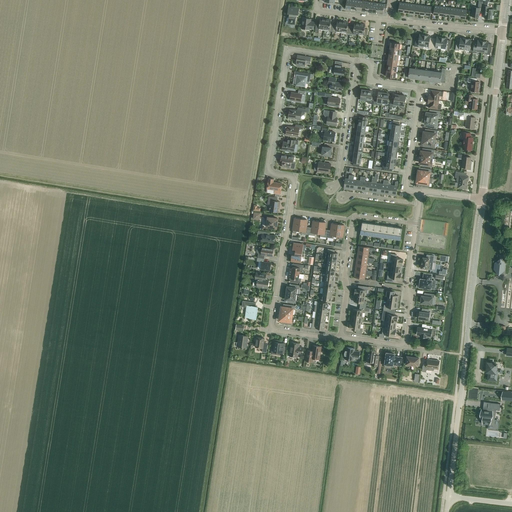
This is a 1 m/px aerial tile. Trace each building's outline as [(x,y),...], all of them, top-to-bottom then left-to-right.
[(379,3),(378,12),(383,13),(384,11),(386,11),(387,4),(379,3)] [(480,11),(483,11),(483,6),(480,5),(480,8),(473,7),(472,17),(479,18),(480,11)] [(289,17),(287,17),(286,23),(288,23),(288,24),(295,25),(296,18),(296,15),(298,15),(299,8),(289,6),(288,13),(289,14),(289,17)] [(482,14),(485,15),(485,18),(491,19),(493,9),(489,9),(489,6),(487,6),(484,6),(483,6),(483,11),(482,14)] [(303,18),(301,29),(310,30),(310,29),(314,30),(315,22),(311,22),(311,19),(303,18)] [(319,29),(324,30),(325,22),(326,19),(320,18),(320,22),(317,22),(316,29),(319,30),(319,29)] [(325,22),(324,30),(329,31),(333,32),(334,24),(331,24),(331,20),(326,19),(325,22)] [(334,24),(333,32),(336,32),(341,32),(343,22),(343,21),(337,21),(337,25),(334,24)] [(343,22),(341,32),(347,33),(346,34),(350,34),(351,27),(348,26),(348,22),(343,21),(343,22)] [(351,27),(350,34),(353,34),(358,34),(360,24),(354,23),(354,27),(351,27)] [(360,24),(358,34),(364,35),(363,36),(367,36),(368,29),(365,29),(365,24),(360,24)] [(416,36),(414,47),(418,47),(418,46),(423,47),(425,35),(419,34),(419,36),(416,36)] [(425,35),(423,47),(429,47),(428,48),(432,49),(433,38),(430,38),(430,36),(425,35)] [(433,38),(432,49),(435,49),(435,48),(441,49),(442,37),(437,37),(436,38),(433,38)] [(442,37),(441,49),(446,50),(446,51),(449,51),(451,40),(447,40),(448,38),(442,37)] [(459,50),(464,50),(466,38),(460,38),(460,40),(457,39),(455,50),(459,51),(459,50)] [(466,38),(464,50),(469,51),(469,52),(473,52),(474,42),(471,41),(471,39),(466,38)] [(474,42),(473,52),(476,53),(476,52),(482,53),(483,41),(478,40),(477,42),(474,42)] [(483,41),(482,53),(487,53),(487,54),(490,55),(492,44),(488,44),(489,42),(483,41)] [(298,55),(296,65),(305,67),(306,63),(310,64),(311,57),(298,55)] [(334,74),(340,75),(340,74),(344,75),(345,69),(341,68),(342,65),(342,62),(336,61),(335,64),(335,67),(332,66),(331,73),(334,74)] [(410,68),(408,78),(444,83),(446,69),(442,68),(442,72),(410,68)] [(293,81),(293,85),(306,87),(306,84),(309,84),(311,77),(313,78),(314,74),(304,72),(303,75),(296,74),(295,81),(293,81)] [(332,84),(332,90),(341,91),(343,83),(335,82),(336,79),(329,77),(328,84),(332,84)] [(468,82),(472,83),(472,84),(471,85),(471,87),(471,91),(479,92),(480,82),(477,81),(477,78),(468,77),(468,78),(468,80),(468,82)] [(305,91),(298,90),(298,93),(291,92),(290,100),(301,102),(302,94),(304,95),(305,91)] [(366,100),(369,101),(368,103),(374,104),(375,98),(372,97),(373,91),(371,91),(371,90),(368,90),(367,90),(366,100)] [(429,94),(428,99),(439,100),(440,96),(443,96),(444,92),(431,90),(431,94),(429,94)] [(375,98),(374,104),(382,105),(383,103),(382,103),(384,92),(383,92),(380,91),(380,92),(378,92),(378,98),(375,98)] [(382,103),(383,103),(385,103),(385,106),(390,107),(391,100),(388,100),(389,94),(388,93),(385,92),(384,92),(382,103)] [(328,97),(327,105),(339,107),(341,99),(331,97),(332,94),(326,93),(325,97),(328,97)] [(391,100),(390,107),(396,107),(396,105),(399,105),(401,94),(400,94),(396,94),(396,95),(395,94),(394,101),(391,100)] [(467,104),(468,105),(469,105),(469,108),(476,109),(477,105),(477,102),(478,99),(472,99),(473,95),(467,94),(466,102),(466,103),(467,104)] [(429,104),(429,108),(441,110),(442,105),(438,105),(439,100),(428,99),(428,103),(429,104)] [(301,120),(301,115),(302,115),(305,114),(305,112),(306,109),(298,107),(297,111),(290,109),(288,118),(301,120)] [(324,110),(324,114),(326,117),(328,117),(327,124),(336,126),(338,118),(336,118),(337,112),(330,111),(324,110)] [(426,115),(425,115),(425,118),(437,120),(438,117),(439,118),(440,111),(431,110),(430,113),(426,112),(426,115)] [(458,115),(458,116),(460,116),(465,117),(464,119),(467,120),(466,127),(474,128),(475,124),(475,121),(475,118),(470,117),(471,113),(465,112),(459,112),(459,113),(458,115)] [(358,119),(357,125),(366,126),(367,120),(366,120),(366,117),(360,116),(360,119),(358,119)] [(425,122),(425,124),(429,125),(428,128),(438,129),(439,123),(437,122),(437,120),(425,118),(424,120),(425,122)] [(392,124),(391,129),(400,131),(401,125),(399,125),(400,122),(393,121),(393,124),(392,124)] [(296,124),(295,127),(287,126),(287,127),(286,127),(285,130),(286,130),(287,131),(286,135),(298,136),(300,128),(303,129),(304,126),(296,124)] [(324,133),(323,139),(328,140),(328,141),(331,141),(334,141),(335,132),(328,131),(328,128),(322,128),(321,132),(324,133)] [(424,135),(423,134),(422,137),(435,139),(436,135),(437,135),(438,131),(428,129),(428,132),(424,132),(424,135)] [(464,137),(463,149),(472,150),(473,137),(470,137),(471,133),(463,132),(462,136),(464,137)] [(423,141),(422,143),(425,144),(425,147),(435,148),(436,144),(434,143),(435,139),(422,137),(422,140),(423,141)] [(298,141),(291,140),(288,139),(287,142),(284,142),(282,150),(294,152),(296,144),(298,144),(298,141)] [(323,146),(321,155),(331,156),(331,155),(332,155),(332,154),(332,152),(332,151),(332,148),(323,146)] [(421,154),(419,154),(419,157),(432,159),(432,154),(434,154),(435,150),(427,149),(426,152),(421,151),(421,154)] [(294,156),(282,154),(281,160),(283,160),(282,167),(290,168),(291,162),(293,162),(294,156)] [(462,167),(470,168),(471,157),(465,157),(465,154),(458,154),(458,159),(463,159),(462,167)] [(359,166),(360,163),(361,164),(362,158),(352,157),(351,162),(352,162),(354,162),(353,165),(359,166)] [(420,160),(420,163),(425,164),(424,166),(432,168),(433,163),(431,163),(432,159),(419,157),(419,160),(420,160)] [(318,172),(330,173),(331,164),(319,162),(318,172)] [(395,168),(396,163),(386,162),(386,165),(383,165),(382,170),(392,171),(393,168),(395,168)] [(418,173),(417,173),(416,176),(429,178),(430,173),(431,173),(432,169),(422,168),(422,171),(419,170),(418,173)] [(455,175),(455,177),(457,178),(457,181),(458,182),(459,182),(458,188),(464,188),(464,189),(466,189),(467,186),(467,181),(468,181),(469,176),(466,176),(462,176),(463,172),(456,171),(455,175)] [(417,179),(417,182),(420,183),(419,186),(429,187),(430,183),(428,183),(429,178),(416,176),(416,179),(417,179)] [(269,178),(267,189),(268,189),(267,192),(274,193),(280,194),(281,191),(282,183),(273,182),(274,179),(269,178)] [(368,181),(366,191),(373,192),(375,178),(372,178),(372,182),(368,181)] [(392,185),(390,195),(396,196),(398,182),(395,181),(395,185),(392,185)] [(278,197),(269,196),(268,204),(270,205),(269,211),(278,212),(279,206),(280,206),(280,202),(277,201),(278,197)] [(266,225),(267,226),(267,227),(276,228),(278,219),(268,217),(268,221),(266,222),(266,225)] [(297,231),(299,231),(301,218),(295,218),(293,232),(296,233),(297,231)] [(301,218),(299,231),(302,231),(302,234),(308,235),(309,227),(306,227),(307,219),(301,218)] [(309,227),(308,235),(315,236),(315,233),(318,234),(320,221),(313,220),(312,227),(309,227)] [(320,221),(318,234),(321,234),(320,236),(327,237),(328,230),(325,229),(326,222),(320,221)] [(362,222),(361,234),(367,235),(369,223),(362,222)] [(328,230),(327,237),(334,238),(334,236),(337,236),(338,224),(332,223),(331,230),(328,230)] [(369,223),(367,235),(374,236),(376,224),(369,223)] [(338,224),(337,236),(339,237),(339,239),(343,240),(345,225),(338,224)] [(376,224),(374,236),(381,237),(382,225),(376,224)] [(382,225),(381,237),(387,238),(389,226),(383,225),(382,225)] [(389,226),(387,238),(394,239),(396,227),(389,226)] [(396,227),(394,239),(401,240),(402,228),(396,227)] [(275,236),(270,235),(270,232),(266,232),(258,231),(257,236),(262,237),(261,241),(274,243),(275,236)] [(294,243),(293,249),(296,250),(295,252),(305,254),(305,251),(303,250),(303,247),(304,244),(294,243)] [(258,253),(258,258),(264,259),(265,255),(272,257),(273,249),(262,247),(259,247),(259,248),(258,248),(257,250),(257,252),(258,253)] [(327,251),(326,257),(337,259),(338,253),(335,253),(335,250),(328,249),(328,252),(327,251)] [(292,255),(291,261),(301,263),(302,256),(305,257),(305,254),(295,252),(295,255),(292,255)] [(358,252),(357,258),(374,261),(374,258),(369,258),(369,257),(368,257),(369,253),(358,252)] [(392,264),(402,265),(402,266),(403,260),(400,259),(401,259),(396,258),(397,254),(391,254),(390,259),(392,260),(392,264)] [(422,264),(421,268),(428,269),(433,270),(434,262),(433,262),(434,259),(434,256),(428,255),(428,258),(426,258),(423,257),(422,261),(422,264)] [(258,258),(257,258),(257,261),(261,262),(260,269),(270,271),(271,263),(264,262),(264,259),(258,258)] [(505,264),(501,258),(495,263),(496,265),(495,266),(496,268),(494,270),(499,275),(505,270),(505,264)] [(290,268),(289,272),(300,274),(300,269),(303,270),(303,265),(293,263),(293,268),(290,268)] [(392,264),(391,271),(401,273),(402,265),(392,264)] [(356,265),(355,271),(372,274),(372,271),(367,270),(366,269),(367,266),(356,265)] [(388,275),(387,281),(393,282),(393,278),(398,279),(398,278),(401,279),(401,273),(391,271),(390,275),(388,275)] [(289,277),(291,282),(301,283),(301,278),(299,278),(300,274),(289,272),(289,277)] [(254,286),(257,287),(257,286),(267,288),(267,290),(269,280),(268,280),(266,277),(266,274),(256,273),(255,279),(254,286)] [(424,279),(421,279),(420,283),(419,283),(418,286),(419,286),(419,287),(431,289),(432,280),(431,280),(432,275),(424,273),(423,277),(424,278),(424,279)] [(286,289),(286,293),(296,294),(296,293),(297,293),(298,289),(297,289),(297,288),(299,288),(300,285),(291,284),(290,287),(287,286),(287,289),(286,289)] [(355,289),(354,294),(364,296),(365,292),(368,293),(369,287),(363,286),(359,285),(358,289),(355,289)] [(386,290),(386,296),(389,297),(388,301),(398,302),(399,298),(398,298),(398,296),(395,295),(395,292),(392,291),(386,290)] [(286,296),(285,299),(288,299),(287,302),(296,303),(296,300),(295,300),(296,294),(286,293),(285,296),(286,296)] [(425,296),(422,296),(421,299),(420,302),(421,302),(421,303),(432,304),(433,297),(434,297),(435,294),(425,293),(425,296)] [(360,303),(360,306),(366,307),(367,301),(364,301),(364,296),(354,294),(354,299),(354,300),(354,302),(360,303)] [(254,318),(255,318),(257,319),(258,307),(256,306),(256,303),(243,301),(242,306),(247,307),(245,317),(254,318)] [(315,305),(315,308),(327,310),(328,303),(320,302),(317,301),(317,305),(315,305)] [(384,304),(384,310),(385,310),(388,311),(389,311),(390,308),(396,309),(397,306),(397,307),(398,302),(388,301),(387,305),(384,304)] [(281,307),(280,313),(292,315),(293,309),(295,309),(296,305),(284,304),(283,307),(281,307)] [(351,315),(352,315),(361,317),(362,312),(365,313),(366,307),(360,306),(359,309),(353,309),(353,311),(352,310),(351,315)] [(316,312),(315,315),(326,316),(327,310),(315,308),(314,311),(316,312)] [(421,313),(418,313),(418,317),(419,317),(419,319),(429,320),(430,313),(429,312),(429,309),(422,308),(422,312),(421,311),(421,313)] [(384,310),(382,320),(387,321),(396,322),(397,322),(398,316),(395,316),(395,315),(391,314),(391,311),(389,311),(388,311),(385,310),(384,310)] [(280,313),(279,320),(281,320),(281,324),(293,325),(293,322),(291,322),(292,315),(280,313)] [(352,315),(351,322),(360,324),(361,317),(352,315)] [(324,329),(325,323),(313,321),(312,328),(316,328),(324,329)] [(387,321),(386,328),(395,329),(396,322),(387,321)] [(356,330),(355,333),(361,334),(362,328),(360,328),(360,324),(351,322),(350,322),(349,328),(352,329),(356,330)] [(417,327),(417,335),(420,335),(420,337),(428,337),(428,336),(431,336),(432,329),(433,326),(427,325),(426,328),(422,328),(417,327)] [(380,333),(379,337),(387,338),(388,335),(392,336),(392,335),(395,335),(396,329),(395,329),(386,328),(383,327),(383,328),(382,334),(380,333)] [(240,335),(238,347),(247,348),(248,341),(248,336),(240,335)] [(262,352),(267,353),(268,345),(264,344),(264,343),(265,338),(257,337),(255,347),(263,348),(262,352)] [(272,349),(272,351),(273,352),(280,353),(284,353),(285,343),(283,343),(282,343),(280,343),(278,342),(279,340),(274,340),(272,349)] [(291,342),(290,356),(297,357),(298,353),(302,354),(303,348),(300,347),(299,347),(299,346),(299,343),(291,342)] [(307,350),(306,361),(312,362),(313,358),(319,359),(320,355),(321,352),(320,352),(321,347),(313,345),(313,348),(312,351),(307,350)] [(345,352),(344,354),(345,354),(345,355),(346,355),(345,359),(353,360),(353,358),(355,358),(359,359),(359,358),(360,351),(360,352),(356,351),(356,352),(355,352),(355,351),(354,351),(355,351),(355,349),(355,348),(347,347),(346,351),(345,351),(345,352)] [(367,361),(367,362),(372,362),(371,365),(378,366),(379,356),(376,355),(376,351),(368,350),(367,361)] [(395,354),(387,353),(385,364),(386,364),(385,367),(386,368),(391,368),(392,368),(392,365),(393,365),(393,364),(401,365),(402,358),(396,357),(396,358),(395,358),(394,358),(395,354)] [(412,357),(407,356),(406,364),(418,366),(419,358),(414,357),(413,357),(412,357)] [(433,360),(428,359),(427,366),(423,365),(422,371),(426,372),(426,370),(434,371),(434,368),(438,369),(439,361),(435,360),(433,360),(432,360),(433,360)] [(488,379),(496,380),(497,371),(495,370),(496,368),(497,368),(497,365),(496,365),(496,364),(496,363),(496,364),(493,363),(493,362),(490,362),(490,363),(488,363),(488,362),(487,362),(487,363),(486,363),(486,367),(487,367),(486,371),(486,372),(489,372),(489,373),(488,379)] [(482,410),(481,419),(484,419),(483,424),(494,425),(495,420),(496,410),(500,410),(500,404),(490,403),(490,409),(483,408),(483,410),(482,410)]
